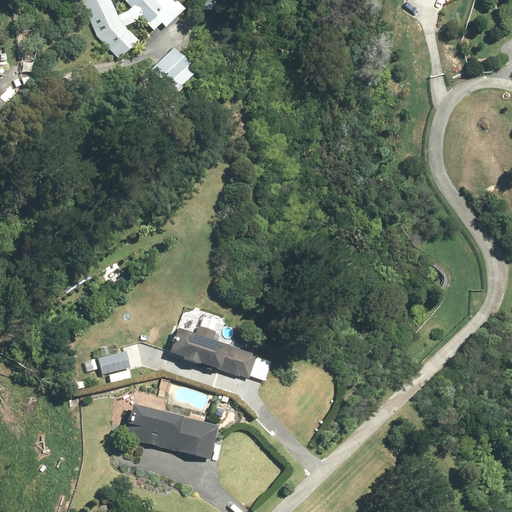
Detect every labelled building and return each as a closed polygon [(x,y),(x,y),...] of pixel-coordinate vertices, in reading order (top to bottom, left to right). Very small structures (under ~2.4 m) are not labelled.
[(107,0),(89,0),(81,4),(96,37),(118,60),(136,41),(123,28),(139,18),(152,31),(159,24),(163,28),(183,10),(172,0),(121,0),(130,9),(116,17),(107,0)] [(213,12),(213,0),(201,0),(201,11),(213,12)] [(193,72),(171,50),(147,73),(169,96),(193,72)] [(174,330),(166,356),(187,362),(185,368),(194,370),(195,365),(246,380),(253,356),(212,343),(215,333),(197,327),(195,336),(174,330)] [(123,353),(96,360),(100,376),(127,369),(123,353)] [(216,427),(130,407),(125,426),(133,428),(130,442),(209,460),(216,427)]
